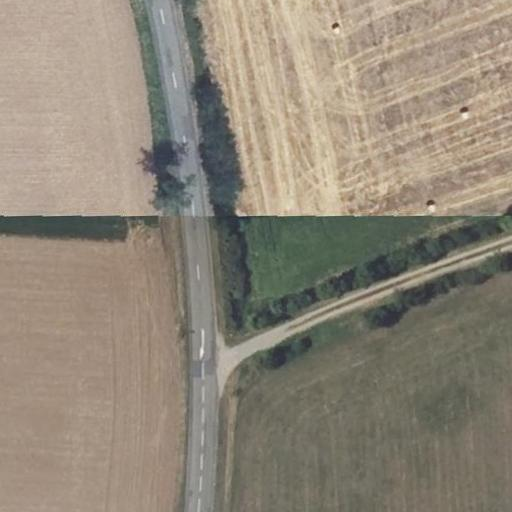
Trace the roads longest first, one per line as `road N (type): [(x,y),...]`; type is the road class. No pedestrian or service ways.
road 1 (tertiary): [(197,511),(199,276),(158,0)]
road 2 (track): [(204,373),(274,336),(511,247)]
